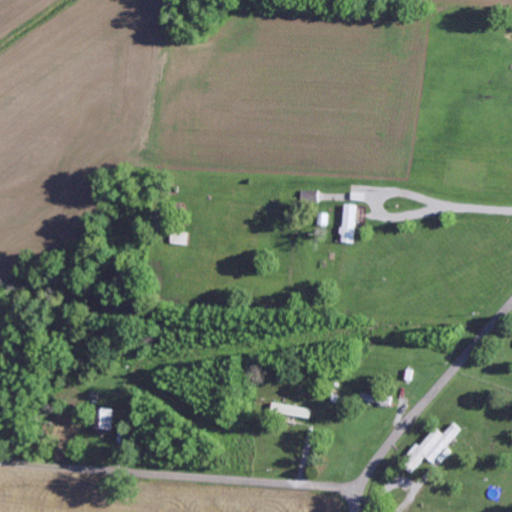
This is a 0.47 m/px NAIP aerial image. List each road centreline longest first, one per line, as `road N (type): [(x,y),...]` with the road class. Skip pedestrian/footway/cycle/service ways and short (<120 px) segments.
road 1 (residential): [(364,492),(0,464)]
road 2 (residential): [(358,511),(380,462),(511,308)]
